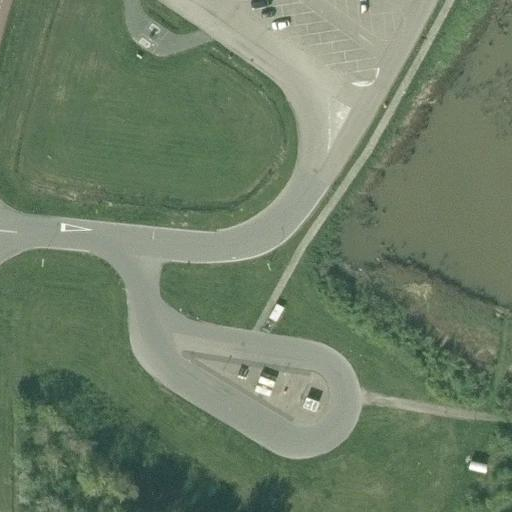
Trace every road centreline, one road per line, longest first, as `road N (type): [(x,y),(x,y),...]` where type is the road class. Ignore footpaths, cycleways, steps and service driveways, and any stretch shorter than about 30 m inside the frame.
road 1 (unclassified): [(144,243),(239,246),(261,238),(294,219),(315,175)]
road 2 (unclassified): [(144,243),(0,230)]
